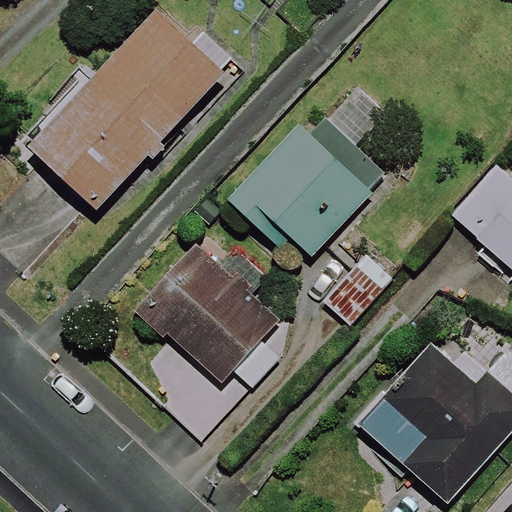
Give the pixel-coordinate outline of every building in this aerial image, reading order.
[(11,163),(79,226),(93,211),(99,216),(153,158),(158,163),(171,149),(166,144),(225,80),(151,12),(31,141),(11,163)] [(391,179),(324,114),(236,206),(303,270),(391,179)] [(511,159),(508,157),(453,219),(511,270),(511,159)] [(263,341),(276,327),(247,299),(261,284),(216,241),(144,316),(220,388),(233,373),(252,390),(282,358),(263,341)] [(511,354),(509,353),(475,391),(432,352),(362,431),(447,508),(511,435),(511,354)]
